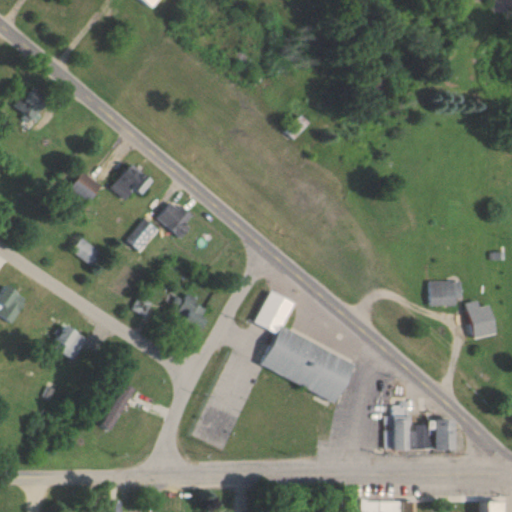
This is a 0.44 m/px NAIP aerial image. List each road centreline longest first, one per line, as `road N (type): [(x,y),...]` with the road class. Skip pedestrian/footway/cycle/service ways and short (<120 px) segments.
road 1 (tertiary): [(511,463),(0,21)]
road 2 (tertiary): [(511,474),(0,478)]
road 3 (residential): [(267,252),(192,377),(157,478)]
road 4 (residential): [(192,377),(0,247)]
